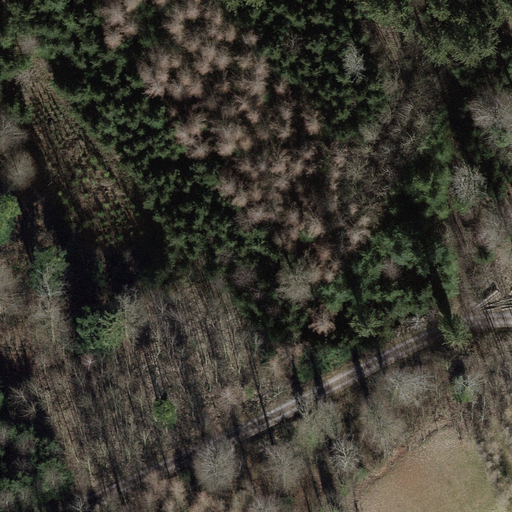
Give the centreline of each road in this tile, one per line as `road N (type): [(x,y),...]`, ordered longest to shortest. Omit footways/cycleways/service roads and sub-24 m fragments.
road 1 (track): [(307,395),(0,5)]
road 2 (track): [(70,511),(418,336),(471,318),(511,316)]
road 3 (track): [(392,0),(428,41),(447,98),(457,253),(471,318)]
road 4 (track): [(0,363),(95,499)]
